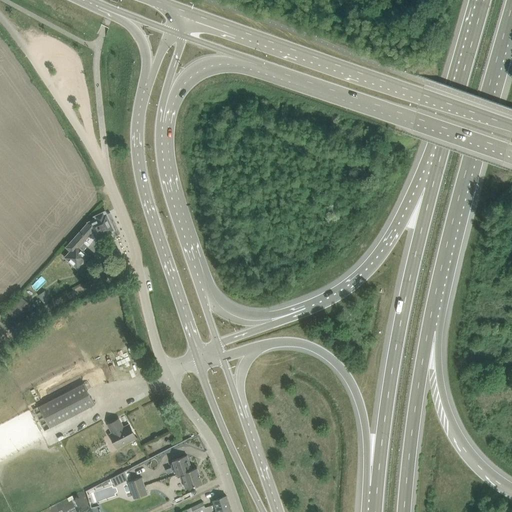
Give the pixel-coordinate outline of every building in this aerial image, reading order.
[(96,219),(88,222),(95,237),(96,239),(104,235),(105,237),(113,234),(114,236),(120,234),(112,217),(108,218),(105,212),(94,217),(96,219)] [(95,237),(88,222),(66,247),(70,251),(65,258),(77,269),(89,256),(79,248),(85,242),(88,245),(95,237)] [(20,295),(6,310),(16,319),(30,303),(20,295)] [(70,379),(47,391),(48,392),(51,398),(73,386),(70,379)] [(84,382),(39,405),(50,427),(95,404),(84,382)] [(119,417),(107,424),(111,432),(109,433),(117,448),(137,438),(130,423),(124,426),(119,417)] [(187,455),(172,460),(173,463),(171,464),(171,465),(172,468),(173,469),(174,468),(178,478),(180,477),(182,481),(183,480),(186,489),(202,483),(197,468),(192,469),(187,455)] [(142,477),(128,481),(134,498),(148,493),(142,477)] [(231,511),(226,496),(217,499),(213,500),(216,511),(231,511)] [(198,511),(199,511),(203,511),(202,509),(205,507),(202,502),(191,507),(193,511),(198,511)]
